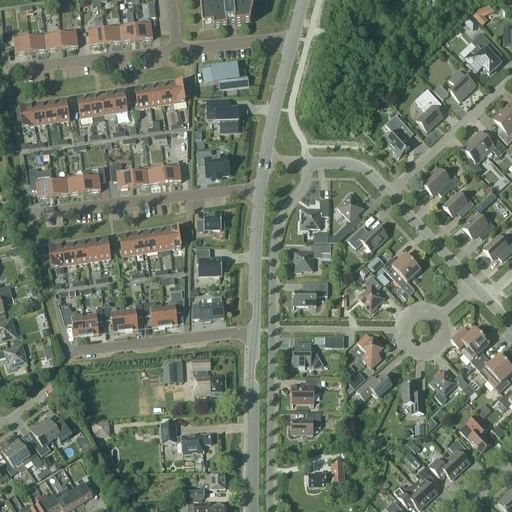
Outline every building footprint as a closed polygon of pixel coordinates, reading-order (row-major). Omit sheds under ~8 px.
[(94,0),(92,1),(93,9),(101,8),(101,5),(100,0),(97,0),(94,0)] [(235,27),(254,25),(254,24),(250,25),(255,0),(203,0),(201,1),(200,0),(199,0),(203,26),(213,25),(214,29),(203,30),(203,31),(227,28),(227,24),(234,23),(235,27)] [(478,13),(473,18),(482,27),(487,22),(483,19),(478,13)] [(479,27),(469,16),(462,23),(472,33),(479,27)] [(143,25),(135,26),(137,43),(152,42),(150,24),(149,24),(143,25)] [(121,45),(137,43),(135,26),(119,27),(121,45)] [(106,47),(121,45),(119,27),(104,29),(106,47)] [(511,27),(503,28),(504,48),(511,48),(511,55),(511,27)] [(106,47),(104,29),(88,31),(90,49),(106,47)] [(76,32),(60,34),(62,52),(78,50),(76,32)] [(46,54),(62,52),(60,34),(44,36),(46,54)] [(474,49),(463,61),(477,75),(482,70),(488,77),(500,66),(496,63),(490,56),(496,51),(481,35),(471,45),(474,49)] [(31,55),(46,54),(44,36),(29,38),(31,55)] [(31,55),(29,38),(13,40),(15,57),(31,55)] [(236,67),(203,71),(205,86),(212,85),(212,87),(218,86),(218,91),(247,87),(245,73),(237,74),(236,67)] [(458,74),(448,83),(455,90),(450,95),(459,105),(475,89),(466,79),(465,81),(458,74)] [(170,86),(173,106),(185,104),(182,84),(170,86)] [(170,86),(158,88),(162,108),(173,106),(170,86)] [(158,88),(147,90),(150,110),(162,108),(158,88)] [(448,97),(439,88),(433,93),(442,103),(448,97)] [(138,112),(150,110),(147,90),(135,92),(138,112)] [(435,112),(441,107),(427,92),(415,103),(425,114),(415,123),(426,135),(442,120),(435,112)] [(112,95),(115,115),(127,113),(124,93),(112,95)] [(112,95),(100,97),(104,117),(115,115),(112,95)] [(100,97),(89,99),(92,119),(104,117),(100,97)] [(80,121),(92,119),(89,99),(77,101),(80,121)] [(54,105),(57,125),(69,123),(66,103),(54,105)] [(237,125),(238,125),(237,111),(224,111),(224,103),(207,104),(207,116),(216,116),(216,126),(220,126),(220,135),(238,134),(237,125)] [(57,125),(54,105),(43,107),(46,127),(57,125)] [(511,105),(502,113),(511,123),(511,105)] [(46,127),(43,107),(31,108),(34,128),(46,127)] [(21,123),(22,130),(34,128),(31,108),(19,110),(19,111),(15,111),(17,123),(21,123)] [(511,133),(511,132),(511,123),(502,113),(493,122),(502,131),(497,136),(507,147),(511,142),(511,133)] [(398,161),(409,151),(406,147),(409,143),(401,134),(406,129),(395,117),(385,127),(393,136),(384,144),(393,154),(392,155),(398,161)] [(507,152),(494,139),(489,144),(480,134),(471,143),(485,158),(491,152),(498,160),(507,152)] [(462,151),(470,160),(465,165),(478,178),(483,173),(476,166),(485,158),(471,143),(462,151)] [(211,153),(196,155),(198,167),(205,166),(206,181),(211,180),(211,183),(221,182),(221,179),(229,178),(227,158),(212,159),(211,153)] [(118,192),(134,190),(132,172),(122,173),(121,166),(110,168),(111,184),(117,184),(118,192)] [(163,169),(165,186),(181,184),(179,167),(163,169)] [(165,186),(163,169),(148,170),(150,188),(165,186)] [(422,187),(432,198),(436,194),(441,199),(456,186),(455,185),(452,181),(451,180),(449,182),(437,169),(430,175),(432,178),(422,187)] [(83,178),(85,195),(100,194),(99,185),(105,184),(104,170),(97,171),(98,176),(91,177),(91,172),(82,173),(83,178)] [(150,188),(148,170),(132,172),(134,190),(150,188)] [(54,199),(51,181),(51,173),(38,174),(37,172),(29,172),(31,193),(37,192),(38,201),(54,199)] [(67,179),(69,197),(85,195),(83,178),(67,179)] [(51,181),(54,199),(69,197),(67,179),(51,181)] [(337,210),(350,224),(333,239),(329,239),(328,245),(337,245),(361,223),(357,218),(363,211),(356,203),(357,202),(351,195),(344,201),(345,202),(337,210)] [(461,220),(474,208),(469,202),(467,205),(458,195),(443,209),(452,219),(456,215),(461,220)] [(491,196),(475,210),(480,215),(492,204),(496,200),(491,196)] [(328,219),(328,203),(320,203),(320,213),(301,213),(301,224),(299,224),(299,233),(308,233),(308,231),(320,232),(320,219),(328,219)] [(481,242),(494,230),(489,224),(487,226),(478,217),(463,231),(472,241),(476,237),(481,242)] [(203,222),(196,223),(196,235),(203,235),(203,238),(220,237),(220,221),(203,221),(203,222)] [(362,245),(371,255),(387,240),(377,229),(369,237),(362,229),(347,243),(355,252),(362,245)] [(178,230),(166,232),(169,252),(181,250),(178,230)] [(154,234),(158,254),(169,252),(166,232),(154,234)] [(143,236),(146,256),(158,254),(154,234),(143,236)] [(131,237),(134,257),(146,256),(143,236),(131,237)] [(134,257),(131,237),(119,239),(122,259),(134,257)] [(511,248),(509,245),(507,248),(498,238),(483,252),(492,262),(496,258),(501,263),(511,252),(511,248)] [(95,243),(99,263),(111,261),(107,241),(95,243)] [(99,263),(95,243),(84,245),(87,265),(99,263)] [(87,265),(84,245),(72,247),(75,267),(87,265)] [(75,267),(72,247),(61,249),(64,269),(75,267)] [(331,256),(331,247),(311,247),(311,255),(294,255),(294,266),(292,266),(292,275),(301,275),(301,274),(312,274),(312,260),(321,260),(322,256),(331,256)] [(23,257),(20,249),(11,251),(13,260),(23,257)] [(52,270),(64,269),(61,249),(49,250),(52,270)] [(209,252),(196,252),(196,267),(198,267),(198,279),(222,279),(221,260),(210,261),(209,252)] [(381,269),(393,282),(414,263),(409,257),(407,259),(405,256),(397,264),(392,259),(381,269)] [(373,275),(383,265),(377,258),(367,267),(373,275)] [(404,294),(408,299),(414,293),(407,285),(420,273),(418,270),(420,268),(414,263),(393,282),(404,294)] [(365,269),(360,274),(364,279),(370,273),(365,269)] [(381,275),(376,279),(381,284),(385,280),(381,275)] [(365,309),(364,310),(370,316),(376,310),(375,309),(384,301),(377,293),(381,289),(372,279),(367,283),(371,287),(357,300),(365,309)] [(293,292),(293,311),(293,312),(293,308),(315,309),(316,299),(327,299),(327,285),(312,285),(312,293),(303,293),(303,292),(293,292)] [(1,303),(12,300),(10,291),(9,287),(0,289),(0,314),(4,313),(1,303)] [(192,306),(192,322),(200,321),(200,326),(211,324),(210,322),(213,321),(213,322),(223,321),(223,323),(221,299),(211,300),(211,306),(198,307),(198,305),(192,306)] [(162,308),(165,330),(177,328),(176,315),(184,314),(184,302),(174,303),(175,307),(162,308)] [(152,331),(165,330),(162,308),(156,309),(155,305),(143,306),(145,318),(151,318),(152,331)] [(123,313),(125,334),(138,333),(136,319),(143,319),(141,307),(135,307),(135,311),(123,313)] [(113,335),(125,334),(123,313),(111,314),(110,310),(109,310),(104,311),(105,323),(111,322),(113,335)] [(74,340),(86,339),(84,317),(77,318),(77,314),(71,315),(70,311),(59,312),(64,328),(72,327),(74,340)] [(84,317),(86,339),(99,337),(97,324),(103,323),(102,311),(96,312),(96,316),(84,317)] [(5,343),(16,340),(11,322),(0,324),(0,345),(6,344),(5,343)] [(450,343),(458,352),(464,347),(468,351),(483,337),(478,331),(476,333),(474,330),(465,338),(461,333),(450,343)] [(483,337),(468,351),(462,356),(475,369),(485,359),(481,355),(489,347),(487,344),(489,342),(483,337)] [(357,346),(367,356),(362,360),(371,370),(380,361),(377,357),(382,352),(372,342),(371,343),(366,338),(357,346)] [(298,371),(304,371),(304,370),(311,370),(311,369),(312,369),(312,372),(314,372),(316,372),(319,371),(321,370),(324,369),(315,355),(311,354),(311,346),(294,346),(294,357),(292,357),(292,370),(298,370),(298,371)] [(16,369),(27,366),(22,348),(0,354),(0,361),(5,360),(7,364),(5,364),(8,373),(16,370),(16,369)] [(485,359),(475,369),(487,383),(508,363),(503,358),(501,359),(499,357),(490,365),(485,359)] [(48,362),(50,369),(50,370),(57,368),(57,367),(55,360),(48,362)] [(192,373),(210,373),(209,362),(191,362),(192,373)] [(487,383),(491,387),(499,396),(510,386),(505,381),(511,374),(511,370),(511,369),(511,367),(508,363),(487,383)] [(183,385),(182,365),(163,366),(164,386),(183,385)] [(435,380),(428,386),(434,392),(435,391),(438,394),(434,399),(441,407),(447,402),(444,399),(457,387),(463,393),(469,399),(474,394),(468,387),(458,377),(453,382),(444,373),(435,381),(435,380)] [(359,375),(348,385),(350,388),(354,392),(365,382),(359,375)] [(222,394),(221,379),(209,380),(209,377),(193,378),(194,397),(210,397),(210,395),(214,395),(214,399),(222,398),(222,394)] [(391,389),(383,378),(373,387),(369,382),(356,394),(364,403),(373,395),(377,401),(391,389)] [(320,381),(305,381),(305,390),(292,389),(292,405),(313,405),(313,396),(320,396),(320,390),(320,388),(320,383),(320,381)] [(402,386),(402,407),(411,406),(412,416),(424,416),(423,396),(416,396),(416,386),(402,386)] [(350,388),(345,392),(349,396),(354,392),(350,388)] [(511,406),(511,396),(509,393),(498,403),(506,411),(511,406)] [(478,418),(484,413),(480,409),(475,415),(478,418)] [(488,409),(484,413),(478,418),(482,422),(491,413),(488,409)] [(320,415),(306,415),(306,423),(291,422),(291,437),(312,438),(312,430),(320,430),(320,415)] [(466,442),(467,441),(481,456),(491,446),(482,436),(487,431),(475,418),(466,427),(465,426),(458,433),(466,442)] [(39,426),(51,444),(57,440),(60,446),(70,439),(61,427),(56,430),(49,420),(39,426)] [(107,424),(94,425),(94,439),(108,438),(107,424)] [(46,447),(51,444),(39,426),(30,433),(38,443),(32,447),(41,459),(50,453),(46,447)] [(182,457),(203,455),(202,448),(211,447),(210,437),(202,438),(202,436),(181,438),(181,439),(176,440),(175,426),(161,427),(162,446),(176,445),(181,444),(182,457)] [(424,438),(424,427),(414,428),(415,438),(424,438)] [(499,441),(505,435),(498,427),(492,433),(499,441)] [(91,451),(84,437),(76,441),(83,455),(91,451)] [(31,464),(36,471),(43,466),(30,448),(25,452),(18,441),(9,447),(25,469),(31,464)] [(410,442),(406,446),(411,451),(415,447),(410,442)] [(460,475),(469,466),(460,456),(465,451),(457,443),(448,450),(453,455),(447,460),(447,461),(460,475)] [(3,467),(11,478),(18,472),(20,475),(26,471),(25,469),(9,447),(1,453),(8,464),(3,467)] [(444,457),(438,463),(437,461),(428,469),(436,478),(442,473),(451,483),(460,475),(447,461),(447,460),(444,457)] [(420,465),(416,461),(411,465),(415,470),(420,465)] [(331,477),(325,477),(307,477),(308,491),(326,490),(326,485),(332,485),(332,486),(344,486),(343,465),(331,465),(331,477)] [(58,471),(55,466),(47,470),(50,475),(58,471)] [(0,485),(8,479),(1,469),(0,469),(0,485)] [(428,505),(437,496),(427,486),(433,481),(423,471),(415,479),(418,482),(413,487),(412,486),(411,487),(428,505)] [(188,501),(204,500),(204,492),(225,491),(225,477),(206,477),(206,485),(204,485),(200,489),(200,492),(187,492),(188,501)] [(82,481),(77,484),(80,489),(75,492),(83,505),(92,499),(89,493),(93,491),(86,479),(82,481)] [(59,486),(55,489),(58,495),(63,492),(60,488),(59,486)] [(404,491),(402,488),(393,496),(404,507),(409,503),(418,511),(419,511),(428,505),(411,487),(412,488),(404,491)] [(387,494),(382,489),(378,492),(383,497),(387,494)] [(63,492),(74,510),(83,505),(75,492),(70,495),(67,490),(63,492)] [(61,511),(70,511),(74,510),(63,492),(58,495),(61,500),(57,503),(56,503),(61,511)] [(59,511),(61,511),(56,503),(57,503),(54,498),(48,501),(45,496),(41,498),(49,511),(59,511)] [(35,509),(36,511),(49,511),(41,498),(37,501),(40,506),(35,509)] [(511,511),(511,505),(506,499),(497,507),(502,511),(511,511)]
